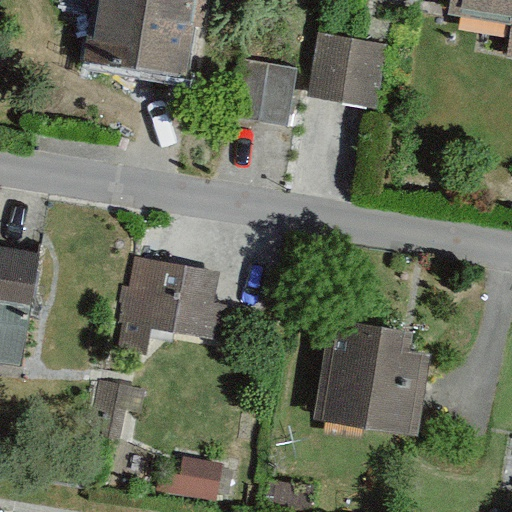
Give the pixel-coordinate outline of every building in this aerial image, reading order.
[(178,85),(191,0),(84,0),(74,70),(178,85)] [(511,0),(450,0),(446,25),(508,35),(502,72),(511,73),(511,0)] [(313,49),(302,112),(369,123),(380,61),(313,49)] [(285,121),(295,72),(247,62),(237,111),(285,121)] [(0,371),(24,375),(41,258),(0,252),(0,371)] [(119,338),(210,353),(221,287),(130,272),(119,338)] [(421,351),(324,337),(310,430),(408,444),(421,351)]
